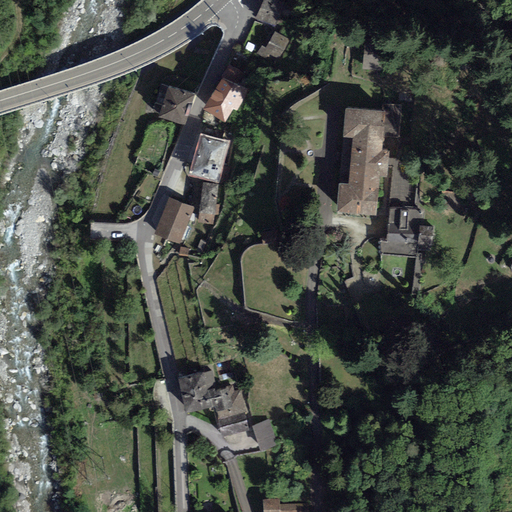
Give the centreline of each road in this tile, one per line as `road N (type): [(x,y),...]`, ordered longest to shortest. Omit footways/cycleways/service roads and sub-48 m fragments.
road 1 (unclassified): [(228,0),(236,27),(146,243),(175,389),(186,511)]
road 2 (secondary): [(218,0),(152,46),(0,102)]
